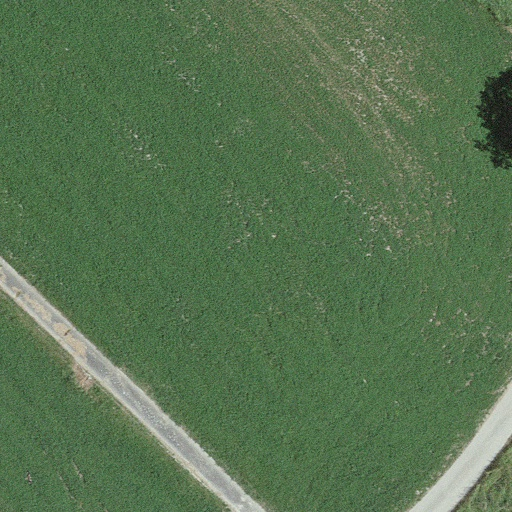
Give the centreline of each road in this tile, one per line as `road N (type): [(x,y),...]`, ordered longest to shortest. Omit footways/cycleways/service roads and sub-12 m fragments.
road 1 (track): [(272,511),(0,261)]
road 2 (track): [(511,423),(498,448),(414,511)]
